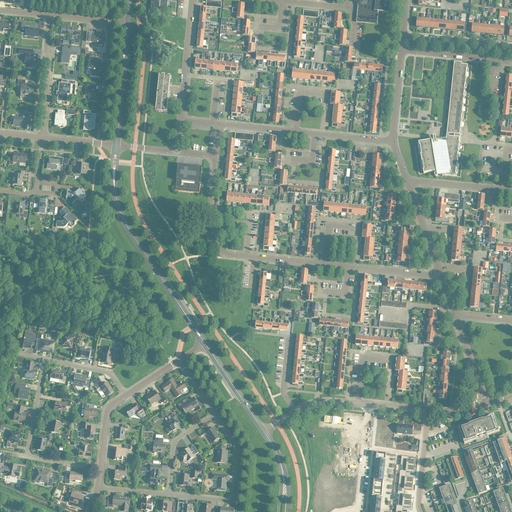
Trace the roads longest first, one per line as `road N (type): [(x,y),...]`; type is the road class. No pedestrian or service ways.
road 1 (residential): [(169,493),(233,501),(236,452),(215,414)]
road 2 (tertiary): [(183,311),(122,218),(113,179)]
road 3 (residential): [(246,256),(222,253),(211,215),(216,155)]
road 4 (tertiary): [(116,146),(128,23)]
road 5 (residential): [(43,139),(49,16)]
road 6 (residential): [(179,120),(192,0)]
